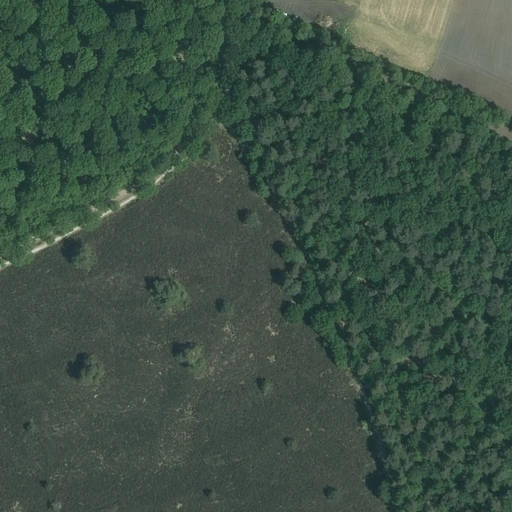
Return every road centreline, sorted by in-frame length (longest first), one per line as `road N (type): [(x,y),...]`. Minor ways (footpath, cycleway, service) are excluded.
road 1 (track): [(211,120),(243,140),(304,252),(355,374),(397,511)]
road 2 (track): [(511,132),(235,8)]
road 3 (track): [(0,255),(138,183),(204,116)]
road 4 (track): [(204,116),(237,0)]
